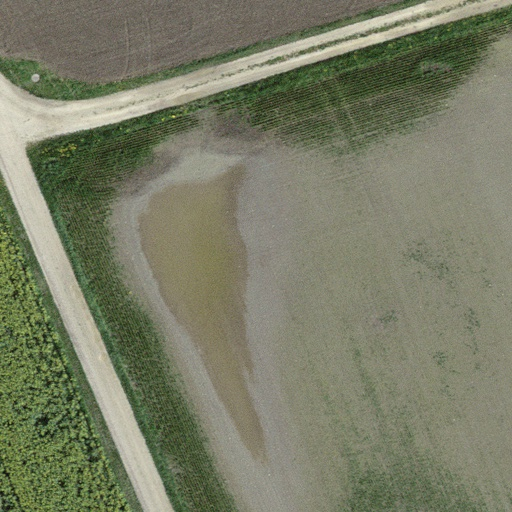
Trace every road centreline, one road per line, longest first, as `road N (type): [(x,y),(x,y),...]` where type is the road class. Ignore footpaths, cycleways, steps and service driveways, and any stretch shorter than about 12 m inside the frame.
road 1 (track): [(0,131),(451,0)]
road 2 (track): [(161,511),(0,133)]
